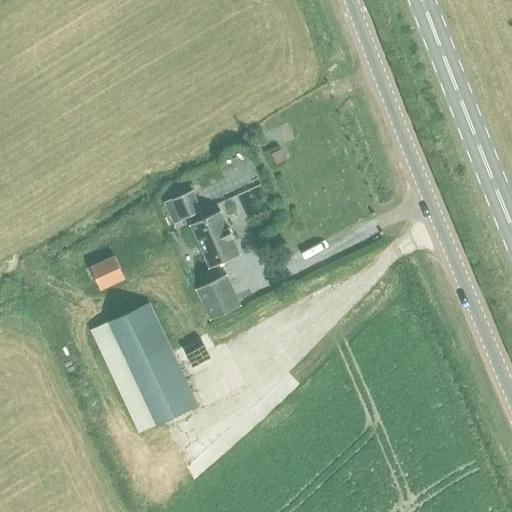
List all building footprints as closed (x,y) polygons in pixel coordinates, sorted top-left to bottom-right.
[(280,150),(272,154),(276,164),(284,161),(280,150)] [(196,184),(203,200),(255,178),(246,155),(234,160),(233,157),(225,160),(229,170),(196,184)] [(193,190),(165,203),(174,224),(189,217),(192,224),(190,225),(210,268),(240,255),(232,237),(234,237),(230,228),(228,228),(221,211),(204,219),(200,211),(202,210),(193,190)] [(102,290),(126,278),(115,256),(91,267),(102,290)] [(196,289),(211,320),(241,306),(226,275),(196,289)] [(140,432),(197,405),(150,304),(92,331),(140,432)] [(196,392),(210,387),(205,376),(192,381),(196,392)]
